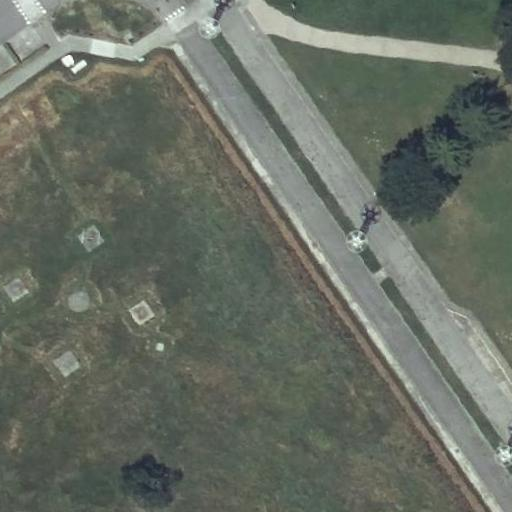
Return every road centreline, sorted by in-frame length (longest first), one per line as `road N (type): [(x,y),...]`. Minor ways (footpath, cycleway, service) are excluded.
road 1 (unclassified): [(158,0),(511,503)]
road 2 (unclassified): [(511,429),(217,0)]
